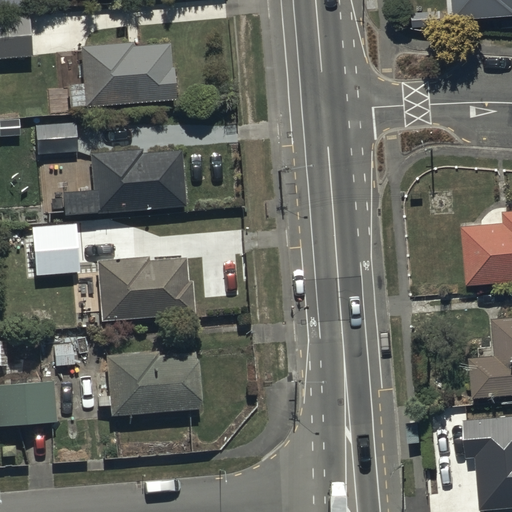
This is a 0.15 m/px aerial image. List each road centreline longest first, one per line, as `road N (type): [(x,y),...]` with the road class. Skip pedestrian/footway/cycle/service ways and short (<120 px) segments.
road 1 (secondary): [(351,498),(324,110)]
road 2 (residential): [(511,102),(324,110)]
road 3 (residential): [(351,498),(174,511)]
